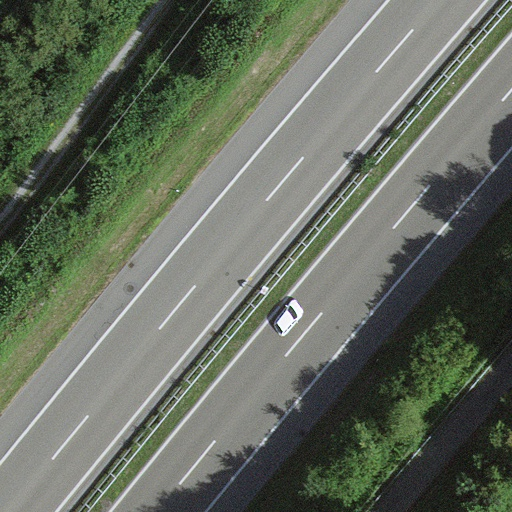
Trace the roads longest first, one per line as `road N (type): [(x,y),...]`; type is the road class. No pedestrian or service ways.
road 1 (motorway): [(437,0),(9,511)]
road 2 (motorway): [(158,511),(511,95)]
road 3 (track): [(511,359),(380,511)]
